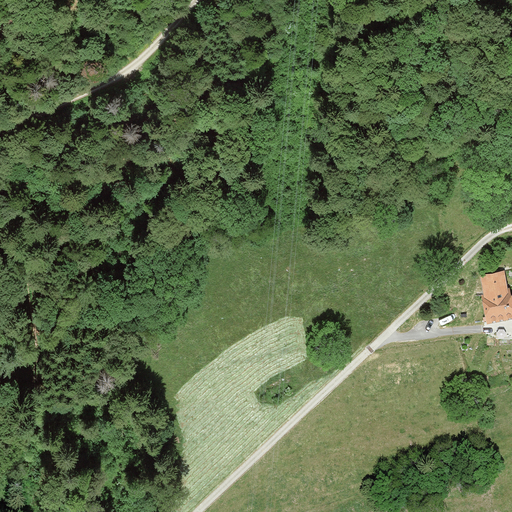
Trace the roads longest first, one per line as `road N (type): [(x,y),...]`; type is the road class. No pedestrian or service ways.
road 1 (unclassified): [(194,511),(497,231)]
road 2 (track): [(198,0),(113,81),(0,132)]
